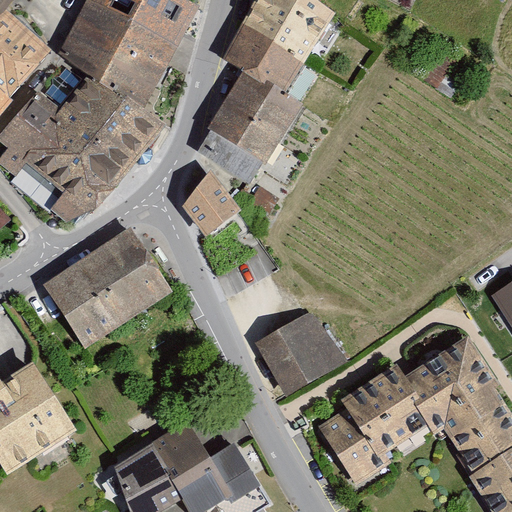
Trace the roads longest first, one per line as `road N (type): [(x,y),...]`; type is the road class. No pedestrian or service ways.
road 1 (residential): [(323,511),(155,190)]
road 2 (unknown): [(274,417),(443,313),(470,317),(511,387)]
road 3 (residential): [(155,190),(219,0)]
road 4 (residential): [(88,0),(0,141)]
